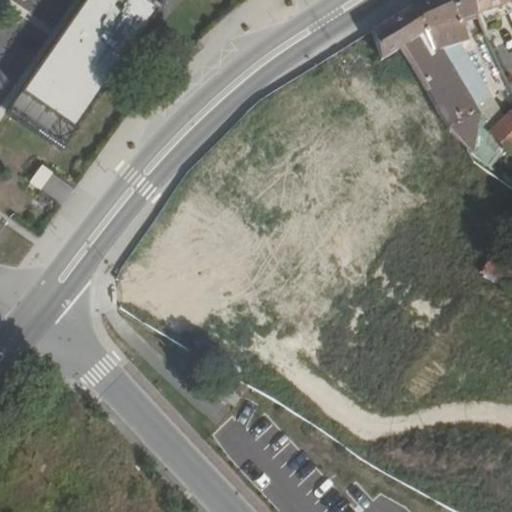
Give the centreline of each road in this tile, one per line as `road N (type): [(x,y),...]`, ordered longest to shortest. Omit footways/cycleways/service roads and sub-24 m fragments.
road 1 (tertiary): [(41,311),(175,136),(241,78),(353,0)]
road 2 (tertiary): [(233,511),(41,311)]
